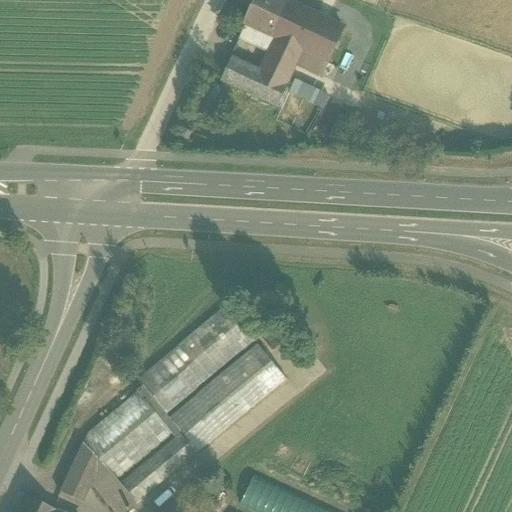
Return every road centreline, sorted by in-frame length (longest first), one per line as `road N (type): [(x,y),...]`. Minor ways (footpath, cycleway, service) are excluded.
road 1 (secondary): [(509,203),(87,175)]
road 2 (secondary): [(85,213),(410,233)]
road 3 (tertiary): [(85,213),(78,277),(61,326),(0,457)]
